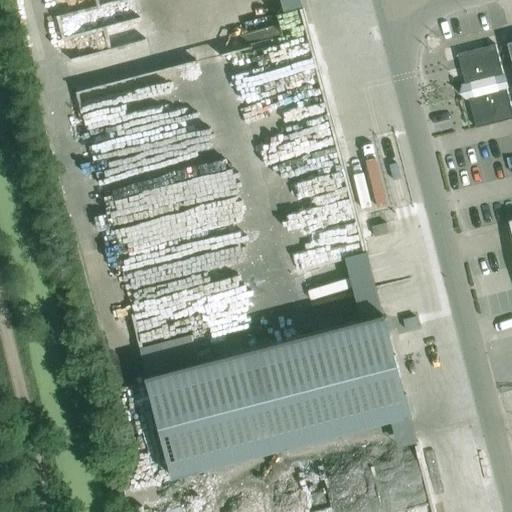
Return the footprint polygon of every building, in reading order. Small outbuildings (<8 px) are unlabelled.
[(283,0),(286,9),(305,4),(304,0),(283,0)] [(109,24),(113,55),(144,51),(140,19),(109,24)] [(316,31),(79,83),(122,279),(359,228),(316,31)] [(476,128),(511,118),(511,109),(496,44),(458,54),(476,128)] [(375,236),(389,233),(386,223),(372,227),(375,236)] [(380,314),(385,313),(370,249),(352,253),(366,309),(378,307),(380,314)] [(142,349),(150,378),(175,474),(410,413),(384,317),(199,365),(192,336),(142,349)]
